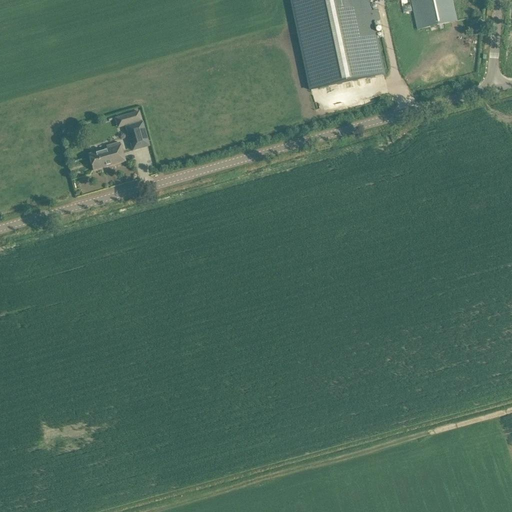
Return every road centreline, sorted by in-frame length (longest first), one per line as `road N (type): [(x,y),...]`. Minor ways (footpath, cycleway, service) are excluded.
road 1 (unclassified): [(0,229),(495,89)]
road 2 (track): [(511,411),(152,511)]
